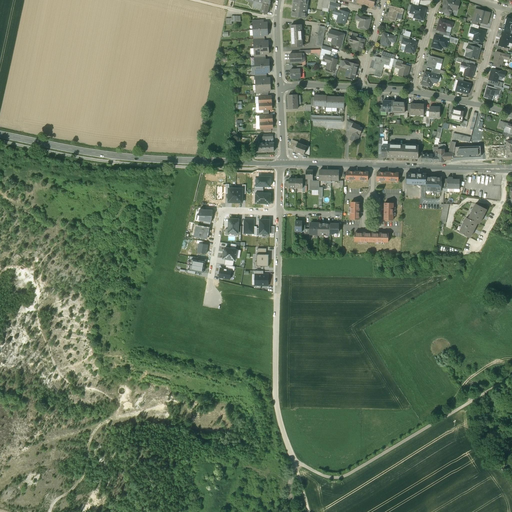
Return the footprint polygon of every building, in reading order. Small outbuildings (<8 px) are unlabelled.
[(307,0),(293,0),(293,3),(295,3),(295,7),(305,9),(306,5),(307,5),(307,0)] [(254,1),(252,7),(261,10),(261,9),(263,4),(254,1)] [(450,2),(444,1),(442,5),(443,5),(442,12),(445,13),(451,14),(452,8),(457,9),(458,4),(450,2)] [(426,9),(412,5),(411,10),(416,11),(414,17),(423,20),(426,9)] [(404,9),(390,6),(387,17),(390,17),(396,19),(398,13),(403,14),(404,9)] [(305,9),(295,7),(294,12),(292,12),(292,17),(305,18),(306,13),(305,13),(305,9)] [(348,13),(334,9),(333,14),(338,15),(336,21),(345,24),(348,13)] [(484,11),(477,9),(474,21),(478,22),(487,25),(490,13),(484,12),(484,11)] [(370,19),(357,15),(355,20),(360,21),(359,27),(367,30),(370,19)] [(511,18),(507,17),(505,24),(504,24),(503,28),(510,30),(511,24),(511,18)] [(453,23),(440,19),(437,30),(440,31),(445,32),(447,26),(452,27),(453,23)] [(301,25),(291,25),(291,36),(301,36),(301,25)] [(485,32),(471,28),(470,32),(475,34),(473,40),(479,42),(482,42),(485,32)] [(341,33),(330,30),(328,37),(332,38),(331,44),(341,47),(344,35),(341,34),(341,33)] [(388,35),(383,33),(383,34),(382,37),(380,44),(388,46),(390,40),(395,42),(396,37),(388,34),(388,35)] [(511,37),(508,36),(502,34),(501,34),(502,35),(501,40),(500,39),(498,46),(501,46),(506,48),(507,41),(511,42),(511,37)] [(301,36),(291,36),(292,47),(302,47),(301,36)] [(357,38),(351,36),(350,41),(354,42),(353,48),(361,51),(364,40),(357,38)] [(443,38),(435,36),(432,46),(441,49),(442,42),(447,44),(449,39),(443,38)] [(409,40),(403,38),(402,41),(402,43),(407,44),(406,47),(405,51),(413,53),(417,42),(409,40)] [(480,48),(469,45),(466,57),(477,60),(479,55),(478,55),(480,48)] [(329,58),(330,55),(324,53),(325,50),(321,49),(320,55),(323,56),(329,58)] [(510,55),(496,52),(493,62),(495,63),(502,65),(503,58),(508,60),(510,55)] [(302,54),(290,54),(290,63),(302,62),(302,54)] [(443,59),(429,55),(426,66),(434,68),(435,68),(437,63),(442,64),(443,59)] [(329,58),(323,56),(322,61),(327,62),(325,69),(334,71),(337,60),(329,58)] [(381,58),(376,57),(373,68),(376,69),(382,70),(384,64),(388,65),(390,61),(381,58)] [(358,65),(344,61),(342,67),(347,68),(345,76),(354,79),(358,65)] [(402,64),(396,63),(395,67),(400,69),(398,75),(407,77),(410,66),(402,64)] [(468,64),(462,63),(461,67),(465,68),(464,75),(472,77),(475,66),(468,64)] [(297,69),(290,70),(291,79),(300,78),(300,69),(297,69)] [(382,70),(376,69),(374,76),(380,77),(382,70)] [(505,72),(492,69),(488,83),(492,84),(493,80),(497,82),(497,81),(499,76),(504,77),(505,72)] [(431,74),(425,72),(422,84),(431,86),(432,80),(437,81),(439,76),(431,74)] [(471,84),(458,80),(456,90),(468,94),(471,84)] [(494,88),(487,86),(484,97),(493,99),(494,93),(499,94),(500,93),(501,90),(494,88)] [(297,95),(288,95),(289,109),(297,109),(297,95)] [(326,95),(314,95),(314,97),(314,106),(326,106),(326,107),(344,108),(344,97),(326,97),(326,95)] [(392,101),(388,101),(388,100),(387,100),(387,101),(383,100),(383,105),(383,111),(386,112),(388,112),(392,112),(392,101)] [(405,101),(392,101),(392,112),(405,112),(405,111),(405,101)] [(424,104),(411,104),(411,112),(411,114),(411,115),(423,115),(424,114),(424,104)] [(440,107),(430,107),(430,117),(440,117),(440,107)] [(464,111),(452,109),(450,118),(462,120),(464,111)] [(449,124),(444,122),(442,128),(441,132),(440,138),(440,139),(443,139),(445,140),(449,124)] [(360,126),(353,123),(350,131),(353,132),(350,140),(357,143),(363,129),(360,127),(360,126)] [(298,142),(292,140),(289,148),(295,150),(298,143),(298,142)] [(257,143),(257,146),(255,146),(255,149),(257,149),(257,152),(274,151),(274,148),(275,148),(275,145),(274,145),(274,143),(273,143),(265,143),(257,143)] [(299,144),(298,143),(295,150),(295,151),(304,155),(307,146),(304,145),(299,144)] [(403,145),(388,145),(388,146),(387,157),(394,157),(394,158),(396,158),(396,157),(403,158),(403,145)] [(419,146),(403,145),(403,158),(409,158),(412,158),(418,158),(419,146)] [(481,157),(480,146),(461,146),(455,147),(454,154),(453,157),(453,158),(458,157),(481,157)] [(426,154),(422,154),(421,161),(433,162),(438,162),(438,151),(434,151),(434,154),(426,154)] [(331,171),(322,170),(322,180),(331,180),(331,171)] [(339,171),(331,171),(331,180),(331,181),(339,181),(339,171)] [(357,172),(347,171),(346,179),(357,180),(357,172)] [(368,172),(357,172),(357,180),(368,180),(368,172)] [(388,172),(377,172),(377,180),(387,181),(388,172)] [(398,173),(388,172),(387,181),(398,181),(398,173)] [(426,173),(407,173),(406,183),(426,184),(426,177),(426,173)] [(257,179),(257,186),(263,186),(270,186),(270,178),(258,177),(257,179)] [(441,177),(426,177),(426,190),(430,190),(430,191),(436,191),(436,190),(441,190),(441,177)] [(460,179),(453,179),(453,177),(447,177),(447,179),(447,185),(447,187),(448,187),(459,187),(460,179)] [(263,194),(255,194),(255,204),(270,204),(270,194),(263,194)] [(360,202),(351,202),(350,219),(359,219),(360,202)] [(393,203),(385,203),(384,220),(393,220),(393,203)] [(448,204),(443,203),(440,222),(445,223),(449,204),(448,204)] [(486,209),(476,203),(469,218),(477,222),(479,223),(486,209)] [(198,216),(199,216),(198,220),(198,221),(211,223),(212,216),(213,210),(199,210),(198,216)] [(469,218),(467,217),(459,232),(468,236),(470,237),(477,222),(469,218)] [(260,233),(270,233),(270,226),(270,218),(260,218),(260,228),(260,233)] [(228,233),(238,233),(238,226),(238,219),(229,219),(228,229),(228,233)] [(254,220),(244,220),(244,234),(253,234),(254,227),(254,220)] [(318,223),(310,223),(310,229),(310,234),(318,234),(318,223)] [(330,224),(318,223),(318,234),(318,235),(330,236),(330,234),(330,224)] [(338,224),(330,224),(330,234),(334,234),(335,233),(338,233),(338,224)] [(208,228),(196,226),(194,237),(207,239),(207,237),(209,237),(210,231),(208,231),(208,228)] [(371,233),(355,232),(355,241),(371,242),(371,233)] [(388,233),(371,233),(371,242),(388,242),(388,233)] [(208,245),(202,244),(198,244),(196,252),(206,254),(208,245)] [(237,250),(236,250),(230,249),(225,248),(223,259),(225,259),(234,260),(235,261),(237,250)] [(257,254),(256,262),(255,262),(255,268),(261,268),(261,266),(268,267),(269,255),(266,255),(257,254)] [(231,270),(225,269),(220,268),(219,277),(230,279),(231,270)] [(263,274),(255,274),(255,285),(261,285),(268,286),(268,274),(263,274)]
